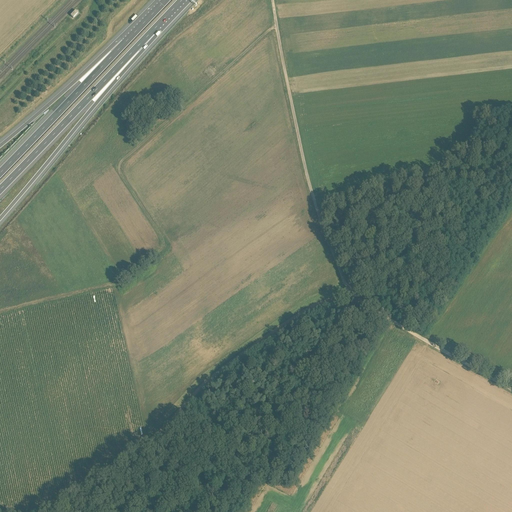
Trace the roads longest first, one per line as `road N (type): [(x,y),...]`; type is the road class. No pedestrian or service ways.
road 1 (unclassified): [(511,387),(350,296),(305,168),(272,0)]
road 2 (track): [(350,296),(194,395),(148,443),(69,493),(16,511)]
road 3 (track): [(275,24),(120,164),(164,243),(125,278)]
road 4 (motorway): [(0,218),(155,27)]
road 5 (motorway): [(0,190),(155,27)]
road 6 (track): [(511,185),(350,296)]
road 7 (motorway): [(124,42),(0,172)]
road 8 (motorway): [(124,42),(0,145)]
